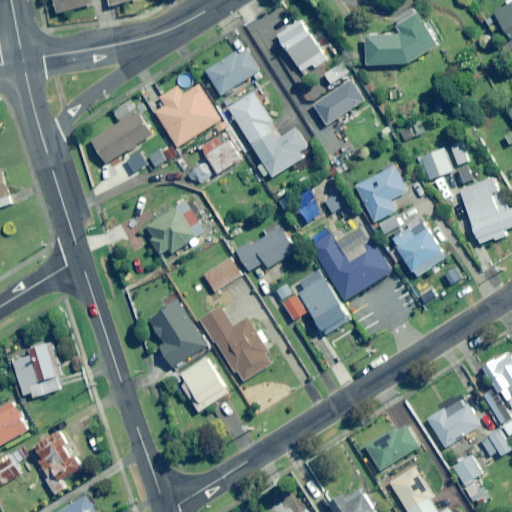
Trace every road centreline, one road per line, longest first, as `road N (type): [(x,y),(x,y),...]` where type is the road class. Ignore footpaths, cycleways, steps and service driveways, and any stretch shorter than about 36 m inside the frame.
road 1 (residential): [(511,294),(165,511)]
road 2 (tertiary): [(80,258),(164,511)]
road 3 (tertiary): [(152,36),(43,140)]
road 4 (residential): [(23,61),(152,36)]
road 5 (tertiary): [(43,140),(80,258)]
